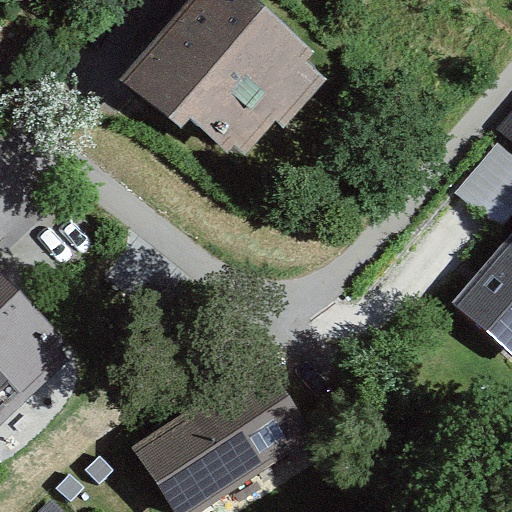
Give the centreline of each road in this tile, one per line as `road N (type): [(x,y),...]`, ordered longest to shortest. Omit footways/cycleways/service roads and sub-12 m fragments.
road 1 (residential): [(0,178),(80,177),(242,298),(302,305),(345,282),(511,101)]
road 2 (residential): [(154,0),(0,176)]
